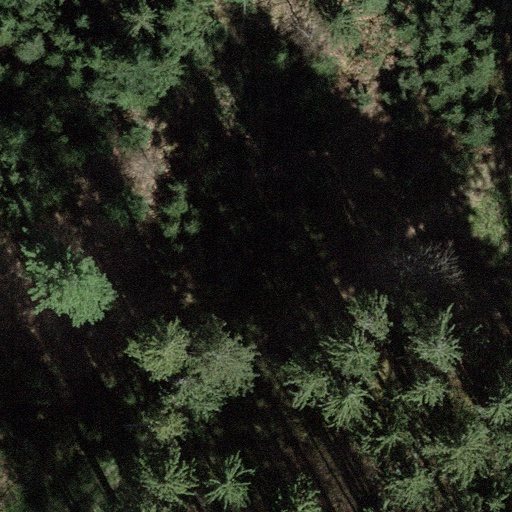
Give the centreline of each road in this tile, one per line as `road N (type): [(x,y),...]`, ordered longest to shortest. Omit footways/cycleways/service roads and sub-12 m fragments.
road 1 (track): [(446,215),(129,511)]
road 2 (track): [(501,511),(446,215),(511,163)]
